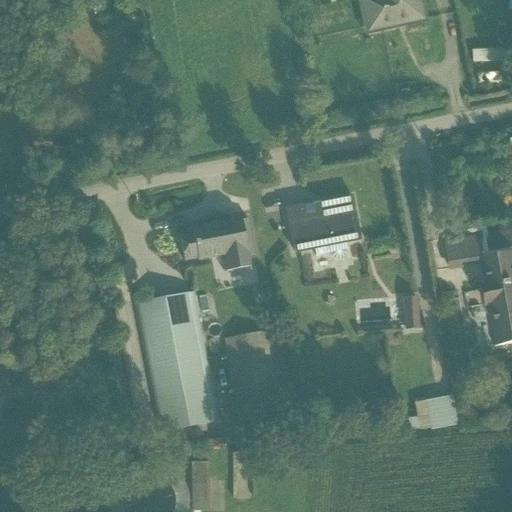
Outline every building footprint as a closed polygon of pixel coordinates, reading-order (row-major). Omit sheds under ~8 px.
[(370,0),(377,35),(426,27),(421,0),(370,0)] [(511,46),(483,48),(484,63),(511,61),(511,46)] [(511,64),(488,69),(490,84),(511,80),(511,64)] [(511,90),(482,97),(487,121),(511,115),(511,90)] [(291,253),(356,239),(347,197),(282,210),(291,253)] [(214,253),(222,285),(266,275),(250,213),(189,228),(197,257),(214,253)] [(494,347),(511,343),(511,250),(478,257),(494,347)] [(178,434),(228,424),(201,294),(180,298),(182,308),(154,314),(178,434)] [(354,332),(403,329),(401,297),(353,300),(354,332)] [(415,297),(415,330),(429,330),(429,297),(415,297)] [(247,438),(285,429),(259,311),(220,320),(247,438)] [(465,393),(424,399),(428,431),(469,426),(465,393)]
